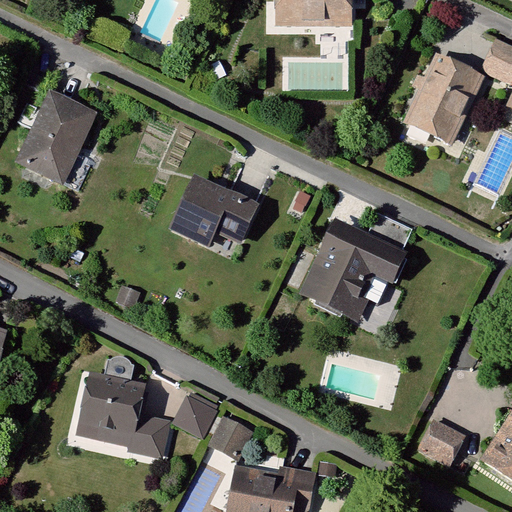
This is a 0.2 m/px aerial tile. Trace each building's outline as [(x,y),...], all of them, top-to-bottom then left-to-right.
[(354,0),(277,0),(278,30),(355,30),(354,0)] [(367,0),(355,0),(356,14),(367,13),(367,0)] [(511,44),(497,38),(483,74),(511,84),(511,44)] [(485,81),(437,58),(404,129),(452,152),(485,81)] [(100,118),(50,95),(16,169),(65,192),(100,118)] [(263,210),(191,180),(167,235),(211,254),(219,236),(247,248),(263,210)] [(412,262),(332,227),(301,298),(359,323),(375,287),(397,296),(412,262)] [(0,373),(10,338),(0,335),(0,373)] [(148,390),(91,377),(77,439),(130,451),(129,456),(164,463),(172,426),(141,419),(148,390)] [(209,437),(222,402),(189,390),(176,425),(209,437)] [(228,415),(214,443),(240,457),(255,429),(228,415)] [(436,417),(420,448),(453,464),(469,433),(436,417)] [(511,419),(481,467),(511,486),(511,419)] [(318,479),(272,470),(270,480),(234,473),(226,511),(294,511),(297,503),(313,506),(318,479)]
